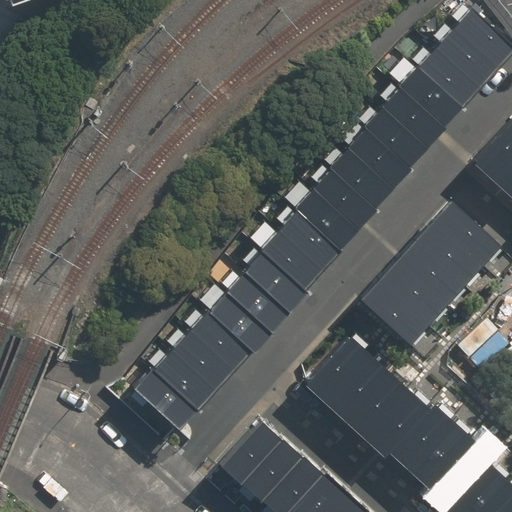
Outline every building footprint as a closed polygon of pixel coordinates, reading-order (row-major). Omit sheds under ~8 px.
[(0,0),(0,63),(19,17),(39,22),(43,0),(0,0)] [(511,45),(511,35),(472,0),(466,0),(132,376),(180,419),(511,45)] [(511,113),(475,151),(511,187),(511,113)] [(503,235),(452,190),(362,287),(414,333),(503,235)] [(511,306),(504,298),(490,312),(511,333),(511,306)] [(511,337),(484,310),(470,323),(497,351),(511,337)] [(430,395),(349,321),(309,374),(385,444),(394,445),(446,492),(444,502),(454,511),(511,511),(511,469),(497,456),(493,441),(443,397),(430,395)] [(455,346),(440,361),(467,388),(482,373),(455,346)] [(371,511),(270,415),(220,468),(265,511),(371,511)]
